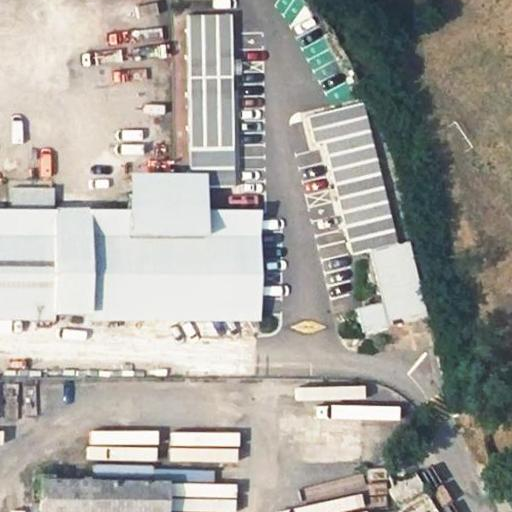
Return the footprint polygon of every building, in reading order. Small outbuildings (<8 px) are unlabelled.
[(183,14),(187,186),(231,185),(227,13),(183,14)] [(357,104),(306,115),(313,144),(323,142),(349,254),(367,250),(378,300),(355,306),(361,329),(423,316),(406,240),(393,243),(357,104)] [(7,208),(0,207),(0,311),(255,312),(254,209),(203,208),(202,194),(126,193),(125,208),(48,208),(48,185),(7,185),(7,208)] [(389,487),(397,503),(423,489),(415,474),(389,487)] [(171,511),(172,481),(50,480),(50,475),(39,475),(38,502),(29,502),(28,511),(171,511)]
